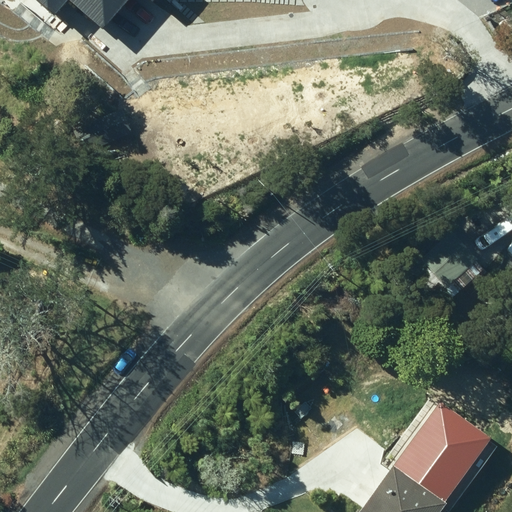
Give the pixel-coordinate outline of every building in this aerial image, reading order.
[(0,23),(13,34),(27,18),(52,42),(87,0),(5,0),(12,6),(0,19),(0,23)] [(328,0),(278,0),(287,31),(334,19),(328,0)] [(89,151),(133,128),(123,110),(79,134),(89,151)] [(495,258),(511,243),(511,218),(483,244),(495,258)] [(431,260),(452,286),(482,260),(460,234),(431,260)] [(366,511),(450,511),(456,505),(403,465),(366,511)]
